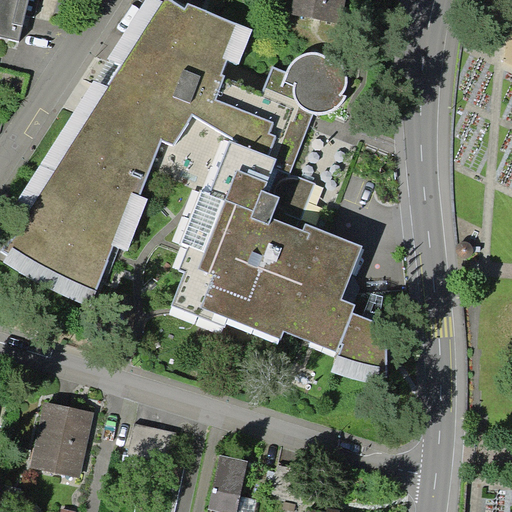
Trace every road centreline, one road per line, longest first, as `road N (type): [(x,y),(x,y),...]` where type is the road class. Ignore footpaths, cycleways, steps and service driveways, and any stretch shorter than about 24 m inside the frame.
road 1 (residential): [(437,0),(426,60),(424,157),(443,391),(436,474)]
road 2 (residential): [(436,474),(379,465),(0,343)]
road 3 (residential): [(0,160),(99,0)]
